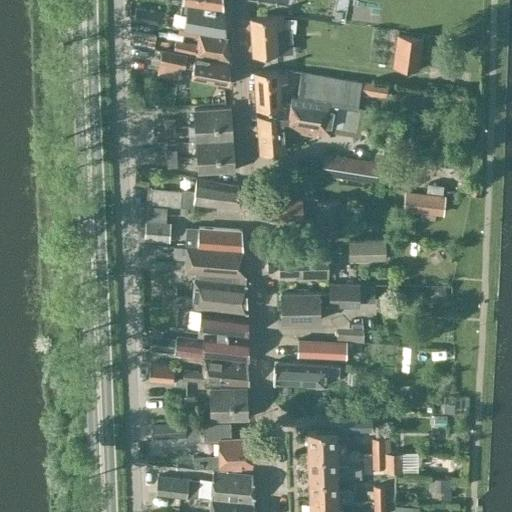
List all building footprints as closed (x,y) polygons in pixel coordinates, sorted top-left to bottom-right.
[(348,0),(337,0),(334,20),(340,21),(339,23),(344,24),(348,0)] [(183,28),(187,29),(226,35),(223,6),(181,1),(179,13),(185,14),(183,28)] [(153,10),(135,7),(133,19),(151,22),(153,10)] [(283,14),(250,17),(253,55),(278,53),(276,29),(284,28),(283,14)] [(130,44),(152,45),(153,29),(131,28),(130,44)] [(173,50),(171,50),(172,41),(164,40),(163,48),(161,48),(161,49),(228,60),(226,36),(197,31),(196,43),(175,38),(173,50)] [(397,35),(393,66),(419,70),(423,37),(397,35)] [(159,61),(156,75),(158,75),(178,79),(180,65),(185,66),(192,67),(191,76),(229,83),(230,83),(228,60),(161,49),(159,61)] [(287,68),(254,71),(257,108),(281,107),(280,83),(288,82),(287,68)] [(333,133),(334,128),(339,102),(356,106),(359,92),(361,82),(301,71),(297,95),(292,94),(289,112),(257,114),(260,152),(284,150),(283,126),(286,125),(285,129),(317,135),(318,131),(333,133)] [(387,86),(361,82),(359,92),(385,97),(387,86)] [(193,108),(194,124),(231,122),(230,106),(193,108)] [(164,118),(164,127),(175,126),(174,117),(164,118)] [(194,124),(195,140),(233,138),(231,122),(194,124)] [(175,126),(164,127),(165,135),(175,134),(175,126)] [(195,140),(196,156),(234,154),(233,138),(195,140)] [(166,150),(166,158),(177,158),(176,149),(166,150)] [(234,154),(196,156),(197,172),(235,170),(234,154)] [(322,172),(372,179),(375,162),(324,154),(322,172)] [(177,158),(166,158),(167,167),(177,166),(177,158)] [(148,188),(146,204),(192,207),(193,202),(239,207),(238,183),(196,177),(194,191),(148,188)] [(403,210),(443,214),(444,195),(405,190),(403,210)] [(269,196),(270,218),(301,217),(301,210),(316,210),(316,230),(340,229),(339,201),(316,201),(316,196),(301,197),(301,195),(269,196)] [(145,219),(145,223),(144,239),(169,241),(169,221),(145,219)] [(185,244),(242,248),(241,229),(186,225),(185,244)] [(385,237),(377,237),(346,239),(347,261),(385,259),(385,237)] [(173,258),(184,259),(184,272),(235,275),(236,282),(245,283),(245,275),(246,276),(243,249),(185,246),(171,245),(173,258)] [(279,251),(280,273),(296,273),(296,276),(327,275),(327,260),(340,260),(340,250),(326,250),(326,247),(296,248),(296,251),(279,251)] [(245,283),(236,282),(192,278),(191,296),(176,295),(177,289),(163,288),(162,303),(190,306),(246,312),(245,283)] [(318,291),(281,292),(282,320),(319,319),(318,303),(329,303),(329,305),(359,305),(359,301),(374,301),(374,284),(359,284),(359,282),(329,282),(329,292),(318,292),(318,291)] [(199,308),(198,322),(197,330),(247,335),(247,313),(199,308)] [(363,327),(336,326),(336,341),(346,341),(362,341),(363,327)] [(246,336),(204,332),(197,331),(196,337),(175,334),(173,353),(247,360),(246,336)] [(170,345),(168,335),(146,339),(148,350),(170,345)] [(346,357),(346,341),(336,341),(297,339),(296,355),(346,357)] [(415,345),(415,359),(432,358),(431,344),(415,345)] [(437,358),(450,358),(450,345),(437,346),(437,358)] [(183,370),(183,378),(248,384),(247,360),(202,356),(201,371),(183,370)] [(173,362),(148,361),(147,380),(172,382),(173,362)] [(327,384),(327,376),(338,376),(338,364),(328,363),(328,364),(274,362),(273,382),(327,384)] [(209,387),(210,403),(246,402),(246,385),(209,387)] [(183,395),(184,412),(195,412),(194,394),(183,395)] [(247,418),(246,402),(210,403),(211,419),(247,418)] [(371,415),(341,416),(343,431),(371,429),(371,415)] [(434,415),(433,426),(446,426),(446,416),(434,415)] [(199,420),(183,421),(182,429),(199,431),(199,420)] [(154,438),(185,436),(186,440),(200,439),(199,431),(182,429),(183,421),(153,423),(154,438)] [(204,440),(218,439),(218,454),(193,455),(193,467),(214,466),(214,469),(212,469),(251,473),(251,464),(252,464),(250,435),(231,436),(230,421),(203,422),(204,440)] [(306,429),(307,454),(346,452),(345,442),(335,442),(335,428),(306,429)] [(372,437),(372,452),(383,452),(383,451),(382,437),(372,437)] [(402,452),(395,452),(390,452),(390,451),(383,451),(383,452),(372,452),(372,467),(384,467),(384,471),(402,470),(402,452)] [(336,465),(335,453),(346,453),(346,452),(307,454),(308,477),(361,476),(360,464),(336,465)] [(251,473),(212,469),(210,497),(253,501),(252,473),(251,473)] [(158,475),(156,493),(186,496),(187,479),(158,475)] [(337,489),(336,478),(361,476),(308,477),(309,501),(337,500),(337,502),(354,501),(353,489),(337,489)] [(450,477),(428,478),(429,490),(442,489),(442,498),(450,498),(450,477)] [(373,484),(373,499),(385,499),(385,484),(373,484)] [(253,511),(253,502),(211,498),(209,511),(253,511)] [(385,511),(385,499),(373,499),(373,511),(385,511)] [(309,501),(309,511),(363,511),(364,511),(339,511),(337,511),(337,502),(337,500),(309,501)]
